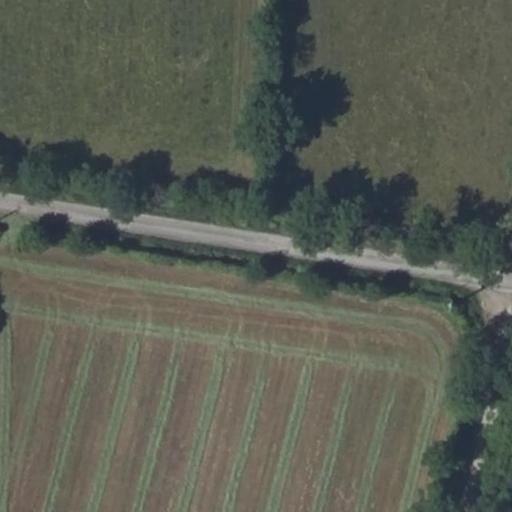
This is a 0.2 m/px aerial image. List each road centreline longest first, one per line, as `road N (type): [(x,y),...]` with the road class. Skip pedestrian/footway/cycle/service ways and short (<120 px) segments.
road 1 (unclassified): [(0,203),(511,285)]
road 2 (track): [(467,511),(509,284)]
